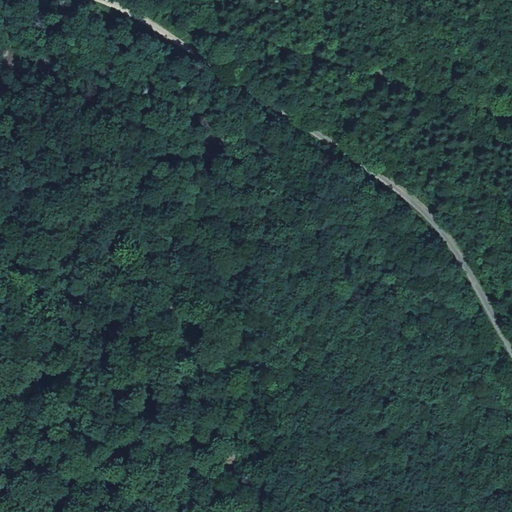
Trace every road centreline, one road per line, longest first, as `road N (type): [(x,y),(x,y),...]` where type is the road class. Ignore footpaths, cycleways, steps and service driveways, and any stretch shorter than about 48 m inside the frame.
road 1 (track): [(511,350),(428,218),(222,72)]
road 2 (track): [(222,72),(101,0)]
